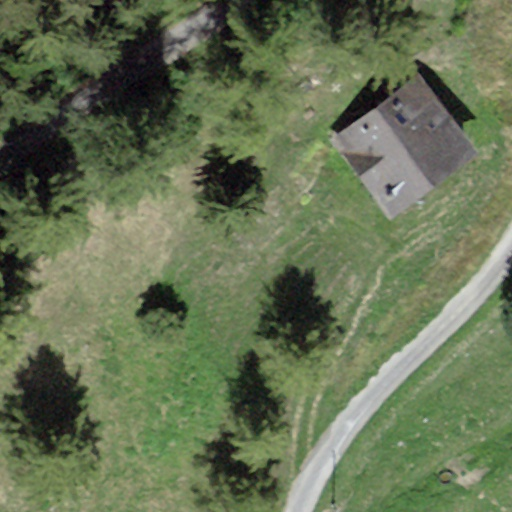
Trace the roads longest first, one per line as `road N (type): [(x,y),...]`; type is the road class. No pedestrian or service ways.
road 1 (unclassified): [(511,251),(488,286),(378,392),(297,511)]
road 2 (unclassified): [(0,178),(68,119),(239,0)]
